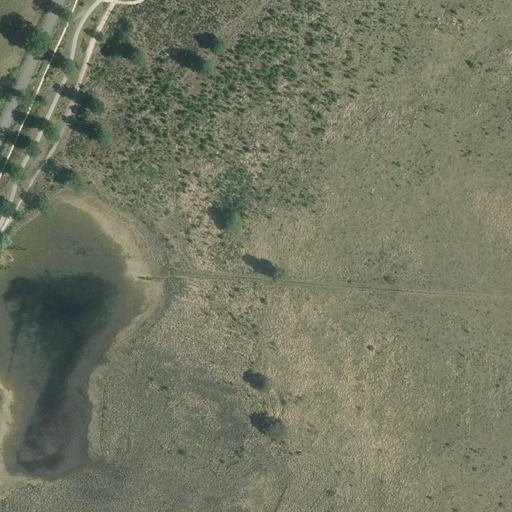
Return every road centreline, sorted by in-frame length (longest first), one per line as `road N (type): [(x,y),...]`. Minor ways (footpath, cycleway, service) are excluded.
road 1 (track): [(0,234),(57,142),(114,0)]
road 2 (tertiary): [(0,134),(59,0)]
